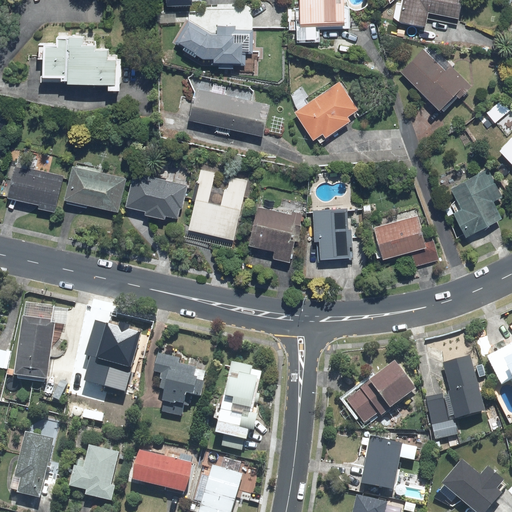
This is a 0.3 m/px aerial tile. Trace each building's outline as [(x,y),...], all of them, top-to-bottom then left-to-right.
[(160,0),(160,8),(189,7),(188,0),(160,0)] [(342,0),(296,0),(296,25),(342,25),(342,0)] [(424,20),(457,27),(463,0),(400,0),(395,23),(422,29),(424,20)] [(188,23),(172,45),(200,62),(209,62),(209,66),(238,67),(239,59),(252,59),(252,33),(235,33),(233,27),(215,26),(213,35),(207,35),(188,23)] [(59,86),(111,85),(112,62),(103,61),(103,53),(90,53),(90,49),(78,48),(78,41),(52,40),(52,48),(40,48),(38,79),(60,79),(59,86)] [(400,73),(436,112),(451,98),(455,101),(470,88),(430,45),(400,73)] [(290,113),(309,143),(320,136),(322,138),(347,122),(344,118),(356,111),(338,82),(290,113)] [(185,122),(260,138),(269,106),(194,90),(185,122)] [(511,137),(496,152),(511,168),(511,137)] [(13,166),(6,199),(36,206),(35,209),(52,213),(63,178),(13,166)] [(70,167),(61,203),(117,214),(126,180),(70,167)] [(201,170),(186,230),(231,241),(245,182),(229,179),(226,191),(223,191),(219,207),(208,204),(215,174),(201,170)] [(451,214),(464,239),(500,222),(491,203),(501,199),(487,170),(447,189),(457,211),(451,214)] [(132,173),(124,208),(143,212),(142,216),(161,220),(163,218),(176,221),(178,211),(181,211),(187,186),(132,173)] [(256,208),(246,248),(272,253),(271,261),(287,264),(291,242),(287,241),(293,227),(298,228),(302,215),(292,213),(291,217),(256,208)] [(345,209),(310,210),(311,243),(316,243),(316,263),(347,261),(345,209)] [(415,216),(370,229),(380,261),(409,252),(414,268),(438,261),(432,241),(423,244),(415,216)] [(56,324),(26,321),(20,373),(51,376),(56,324)] [(143,347),(97,335),(84,382),(131,394),(143,347)] [(511,353),(500,360),(511,384),(511,353)] [(180,360),(158,356),(155,371),(164,373),(163,379),(167,379),(165,389),(168,390),(164,410),(187,415),(196,368),(179,365),(180,360)] [(449,398),(427,403),(435,439),(454,435),(451,421),(479,414),(467,361),(442,366),(449,398)] [(393,367),(348,402),(364,422),(408,387),(393,367)] [(230,396),(227,396),(219,432),(226,434),(224,444),(244,448),(247,437),(252,438),(266,376),(236,369),(230,396)] [(57,441),(29,435),(18,488),(46,494),(57,441)] [(400,448),(369,441),(359,484),(391,491),(400,448)] [(121,455),(93,449),(88,468),(80,466),(76,483),(96,487),(94,494),(117,499),(120,486),(114,485),(121,455)] [(194,463),(141,453),(136,478),(189,488),(194,463)] [(460,463),(442,484),(475,511),(483,511),(505,487),(486,471),(479,479),(460,463)] [(234,511),(244,477),(214,470),(203,511),(234,511)] [(352,511),(380,511),(381,508),(355,502),(352,511)]
